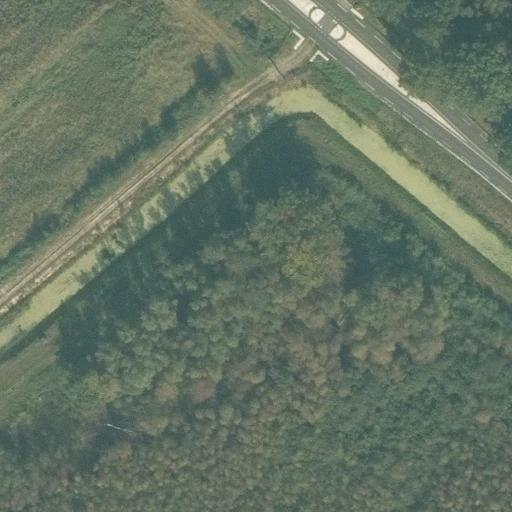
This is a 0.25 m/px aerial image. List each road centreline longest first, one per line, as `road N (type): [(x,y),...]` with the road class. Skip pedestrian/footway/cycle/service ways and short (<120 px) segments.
road 1 (track): [(511,305),(337,161),(300,149),(268,157),(0,382)]
road 2 (track): [(316,37),(0,299)]
road 3 (primary): [(275,0),(354,68),(511,181)]
road 4 (primary): [(511,180),(337,12)]
road 5 (unclassified): [(511,115),(374,0)]
